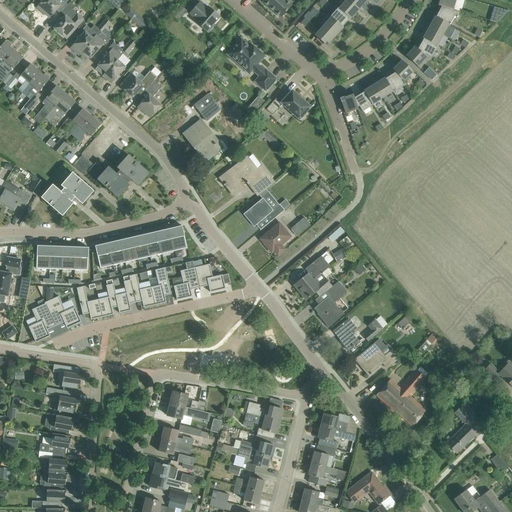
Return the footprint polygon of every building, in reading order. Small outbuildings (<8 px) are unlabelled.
[(43,0),(37,7),(49,18),(56,10),(60,6),(62,8),(66,3),(68,0),(43,0)] [(263,0),(262,1),(281,17),(292,5),(286,0),(263,0)] [(346,0),(339,8),(350,18),(351,19),(359,9),(348,0),(346,0)] [(348,0),(359,9),(367,0),(348,0)] [(442,6),(451,9),(453,10),(455,0),(439,0),(438,5),(442,6)] [(196,20),(195,21),(208,33),(215,25),(213,24),(220,17),(213,10),(212,12),(200,2),(190,14),(196,20)] [(172,15),(177,20),(186,10),(181,5),(172,15)] [(436,16),(436,17),(449,24),(448,25),(449,25),(456,14),(450,11),(451,9),(442,6),(436,16)] [(493,6),(489,20),(501,23),(505,9),(493,6)] [(310,13),(314,16),(318,11),(315,8),(310,13)] [(332,17),(343,26),(350,18),(339,8),(338,8),(331,16),(332,17)] [(77,14),(71,9),(69,12),(69,11),(54,28),(67,39),(77,27),(79,28),(85,21),(84,20),(77,14)] [(149,24),(136,13),(131,19),(144,30),(149,24)] [(429,27),(443,35),(448,25),(449,24),(436,17),(436,16),(435,16),(429,27)] [(332,17),(324,26),(335,36),(343,27),(343,26),(332,17)] [(301,23),(305,26),(309,21),(305,18),(301,23)] [(102,24),(107,28),(111,23),(106,19),(102,24)] [(98,29),(101,31),(103,33),(106,29),(107,28),(102,24),(98,29)] [(88,36),(90,34),(90,29),(86,25),(81,32),(83,34),(71,48),(79,55),(83,51),(93,40),(88,36)] [(335,36),(324,26),(315,36),(327,46),(335,36)] [(424,38),(437,45),(443,35),(429,27),(423,38),(424,38)] [(101,31),(93,40),(83,51),(91,58),(104,43),(106,46),(109,42),(109,39),(111,37),(110,33),(106,29),(103,33),(101,31)] [(424,38),(418,49),(425,55),(426,54),(432,57),(438,45),(437,45),(424,38)] [(255,81),(266,91),(276,79),(266,69),(265,70),(257,64),(264,56),(251,44),(249,46),(241,39),(229,52),(242,63),(240,65),(249,73),(252,70),(260,76),(255,81)] [(127,45),(131,50),(136,45),(131,41),(127,45)] [(5,42),(0,47),(0,56),(1,57),(0,58),(0,66),(14,50),(10,47),(11,46),(11,44),(8,42),(6,42),(5,42)] [(99,65),(96,69),(103,75),(118,60),(121,56),(116,52),(118,46),(114,42),(106,51),(108,53),(98,65),(99,65)] [(125,52),(127,54),(131,50),(127,45),(122,50),(125,52)] [(427,57),(425,55),(418,49),(415,46),(406,56),(418,66),(427,57)] [(2,89),(3,89),(13,77),(9,73),(13,68),(14,69),(23,58),(14,50),(0,66),(0,80),(6,85),(2,89)] [(161,63),(166,67),(171,62),(166,58),(161,63)] [(118,60),(103,75),(103,76),(111,83),(126,67),(118,60)] [(393,69),(396,72),(402,79),(404,81),(413,72),(402,60),(393,69)] [(166,67),(171,71),(175,66),(171,62),(166,67)] [(22,85),(18,90),(22,93),(40,72),(31,64),(21,75),(27,80),(22,85)] [(424,73),(432,80),(437,75),(436,74),(429,67),(424,73)] [(144,85),(147,88),(158,76),(150,71),(144,77),(136,70),(132,74),(120,86),(133,97),(144,85)] [(43,75),(40,72),(22,93),(26,97),(30,92),(34,95),(35,96),(39,90),(40,91),(49,80),(49,79),(49,77),(46,74),(44,74),(43,75)] [(386,78),(385,78),(393,91),(392,91),(393,92),(404,86),(401,80),(402,79),(396,72),(386,78)] [(13,77),(3,89),(7,93),(10,89),(11,89),(18,81),(13,77)] [(374,84),(383,98),(392,91),(393,91),(385,78),(386,78),(385,77),(374,84)] [(161,86),(155,81),(135,105),(150,119),(162,105),(152,97),(161,86)] [(364,91),(365,91),(373,104),(383,98),(374,84),(364,91)] [(48,115),(66,94),(57,86),(42,103),(45,105),(34,119),(40,124),(48,115)] [(310,107),(292,91),(281,103),(276,99),(267,109),(273,115),(280,107),(282,109),(284,107),(299,120),(310,107)] [(365,91),(364,91),(354,98),(357,107),(359,106),(362,111),(374,105),(373,104),(365,91)] [(63,117),(75,102),(66,94),(48,115),(45,118),(51,123),(59,113),(63,117)] [(194,105),(207,120),(218,112),(211,104),(214,102),(208,94),(194,105)] [(358,109),(357,107),(354,98),(353,94),(341,98),(346,113),(358,109)] [(21,111),(26,115),(39,99),(35,96),(34,95),(21,111)] [(181,103),(159,121),(164,128),(166,127),(169,130),(191,113),(191,112),(193,110),(189,105),(189,106),(185,100),(181,103)] [(245,111),(236,103),(230,109),(239,117),(245,111)] [(83,108),(73,120),(78,125),(74,129),(78,132),(92,116),(83,108)] [(74,137),(81,142),(84,137),(82,135),(86,131),(92,136),(101,124),(92,116),(74,137)] [(201,120),(187,131),(198,145),(195,147),(206,161),(220,149),(223,152),(228,148),(222,139),(216,144),(209,136),(212,134),(201,120)] [(265,127),(256,135),(260,140),(264,137),(265,136),(278,147),(282,142),(265,127)] [(56,144),(50,139),(47,143),(59,154),(67,145),(61,139),(56,144)] [(70,154),(66,159),(69,161),(73,164),(78,158),(72,153),(70,154)] [(73,165),(85,176),(89,171),(94,165),(82,155),(73,165)] [(142,177),(144,179),(149,173),(129,155),(124,161),(126,162),(120,169),(121,170),(130,179),(136,184),(142,177)] [(257,170),(247,157),(231,169),(223,175),(228,181),(223,185),(224,186),(225,185),(233,195),(242,189),(237,182),(244,177),(247,182),(246,182),(248,184),(249,183),(258,195),(275,182),(262,166),(257,170)] [(89,171),(98,179),(102,174),(104,176),(107,173),(96,163),(94,165),(89,171)] [(107,173),(104,176),(102,174),(98,179),(116,195),(122,189),(124,190),(129,185),(126,183),(130,179),(121,170),(117,175),(110,169),(107,173)] [(93,191),(85,184),(72,173),(68,178),(70,180),(64,187),(66,188),(62,192),(55,187),(49,193),(47,192),(42,197),(61,213),(67,207),(68,208),(73,203),(71,201),(74,196),(81,201),(87,195),(88,196),(93,191)] [(28,189),(36,194),(44,182),(36,177),(28,189)] [(0,191),(0,195),(1,196),(1,197),(1,198),(0,199),(0,201),(14,210),(17,205),(24,209),(31,197),(6,182),(0,191)] [(244,214),(254,226),(267,216),(271,221),(284,210),(274,198),(268,204),(263,198),(244,214)] [(291,229),(298,237),(311,225),(304,218),(291,229)] [(291,237),(279,223),(269,231),(271,234),(269,236),(262,241),(272,253),(274,251),(278,256),(285,250),(281,245),(291,237)] [(174,251),(187,248),(182,225),(169,228),(174,251)] [(328,236),(331,241),(344,232),(341,227),(328,236)] [(162,254),(174,251),(169,228),(157,231),(162,254)] [(150,257),(162,254),(157,231),(144,234),(150,257)] [(132,237),(137,259),(150,257),(144,234),(132,237)] [(120,240),(125,262),(137,259),(132,237),(120,240)] [(113,265),(125,262),(120,240),(108,243),(113,265)] [(95,246),(100,268),(113,265),(108,243),(95,246)] [(37,245),(36,269),(50,269),(50,246),(37,245)] [(50,246),(50,269),(62,270),(63,246),(50,246)] [(74,270),(75,247),(63,246),(62,270),(74,270)] [(88,247),(75,247),(74,270),(87,271),(88,247)] [(341,249),(335,253),(339,260),(346,256),(341,249)] [(326,291),(332,286),(322,273),(330,267),(321,256),(305,269),(308,273),(295,285),(300,291),(299,291),(306,300),(316,292),(319,296),(326,291)] [(0,271),(0,294),(8,295),(11,274),(16,275),(18,267),(20,268),(21,260),(8,257),(6,265),(7,266),(6,273),(0,271)] [(183,283),(174,286),(177,300),(192,296),(191,289),(200,287),(195,267),(193,261),(185,263),(187,269),(180,271),(183,283)] [(210,264),(195,267),(200,287),(209,285),(210,292),(226,288),(225,284),(230,283),(228,274),(222,275),(222,274),(213,277),(210,264)] [(159,285),(151,287),(155,305),(166,302),(165,295),(171,294),(165,267),(155,270),(159,285)] [(147,272),(139,274),(141,280),(148,278),(147,272)] [(136,278),(131,279),(136,302),(142,301),(144,307),(155,305),(151,287),(140,289),(138,278),(136,278)] [(116,295),(118,306),(120,313),(131,310),(130,303),(136,302),(131,279),(125,281),(124,281),(126,293),(116,295)] [(332,286),(326,291),(330,295),(314,308),(318,313),(319,312),(320,314),(319,315),(329,327),(344,314),(335,302),(347,292),(338,282),(332,286)] [(109,297),(98,299),(102,317),(114,314),(112,308),(118,306),(116,295),(113,283),(113,284),(107,285),(106,285),(109,297)] [(84,286),(77,288),(83,314),(90,313),(91,320),(102,317),(98,299),(88,302),(84,286)] [(59,296),(45,302),(56,326),(64,322),(67,328),(81,322),(75,307),(66,311),(59,296)] [(38,322),(29,327),(36,342),(50,336),(47,330),(56,326),(45,302),(45,303),(45,304),(39,306),(32,309),(38,322)] [(398,324),(402,329),(410,322),(405,317),(398,324)] [(333,331),(342,341),(344,343),(342,344),(348,351),(359,342),(352,334),(358,329),(349,318),(333,331)] [(364,337),(368,341),(383,329),(375,320),(368,326),(372,330),(364,337)] [(6,339),(17,333),(12,325),(1,332),(6,339)] [(431,335),(427,340),(431,344),(433,345),(437,340),(431,335)] [(398,359),(391,350),(385,356),(380,350),(385,346),(379,339),(355,359),(368,375),(370,374),(371,375),(372,374),(371,373),(383,363),(387,368),(398,359)] [(504,378),(511,385),(511,357),(507,363),(507,364),(499,373),(504,378)] [(455,364),(460,369),(465,365),(460,360),(459,361),(457,360),(454,362),(456,364),(455,364)] [(79,374),(80,368),(54,364),(53,372),(64,374),(63,381),(59,381),(58,386),(81,390),(81,387),(80,387),(82,375),(79,374)] [(483,371),(494,382),(499,376),(495,372),(496,370),(490,364),(483,371)] [(396,412),(412,426),(426,411),(410,397),(427,379),(416,369),(399,387),(390,380),(376,395),(394,412),(396,412)] [(46,394),(60,397),(59,404),(55,403),(54,410),(77,414),(76,411),(78,399),(75,399),(76,393),(47,387),(46,394)] [(490,394),(483,387),(478,392),(485,398),(490,394)] [(173,391),(170,403),(185,407),(188,395),(173,391)] [(198,402),(192,401),(191,408),(204,412),(207,402),(199,400),(198,402)] [(249,402),(246,413),(280,421),(283,409),(281,409),(282,401),(276,400),(275,407),(268,406),(267,411),(259,409),(260,405),(249,402)] [(170,403),(167,415),(183,419),(184,415),(199,419),(199,418),(203,419),(208,421),(210,413),(205,412),(204,412),(191,408),(185,407),(170,403)] [(470,416),(461,406),(454,413),(463,423),(470,416)] [(224,416),(232,418),(234,410),(226,408),(224,416)] [(257,435),(272,438),(273,432),(277,433),(280,421),(246,413),(243,424),(252,427),(253,423),(257,424),(258,423),(262,424),(261,429),(259,428),(257,435)] [(321,425),(346,432),(348,423),(337,421),(338,417),(324,413),(321,425)] [(49,433),(68,436),(69,430),(72,431),(74,421),(75,421),(76,419),(53,414),(50,430),(49,433)] [(213,418),(211,430),(219,432),(222,420),(213,418)] [(164,427),(161,439),(192,447),(194,439),(183,436),(182,439),(177,437),(178,432),(207,439),(208,433),(201,431),(201,430),(180,425),(179,431),(164,427)] [(320,445),(336,449),(338,442),(332,440),(334,436),(356,442),(357,435),(346,432),(321,425),(318,437),(322,438),(320,445)] [(447,443),(457,453),(475,435),(466,425),(447,443)] [(39,451),(65,454),(66,448),(69,449),(71,439),(73,436),(68,436),(49,433),(49,438),(43,437),(42,444),(41,443),(39,451)] [(237,448),(239,449),(270,457),(273,445),(270,444),(272,438),(257,435),(255,441),(253,440),(252,444),(239,440),(237,448)] [(161,439),(158,451),(173,455),(174,450),(190,454),(192,447),(161,439)] [(314,451),(311,463),(326,466),(328,455),(334,457),(336,449),(320,445),(318,452),(314,451)] [(270,457),(239,449),(238,456),(246,458),(244,468),(245,468),(245,469),(263,474),(264,468),(267,469),(270,457)] [(45,471),(68,473),(68,470),(67,470),(68,460),(65,460),(65,454),(39,451),(53,453),(52,459),(50,459),(49,466),(45,466),(45,471)] [(183,463),(193,466),(195,458),(179,454),(177,462),(183,463)] [(498,469),(505,465),(498,454),(491,458),(498,469)] [(1,465),(12,468),(13,463),(9,462),(10,457),(3,455),(1,465)] [(155,463),(152,474),(175,480),(178,468),(155,463)] [(311,463),(308,475),(310,475),(308,482),(325,486),(327,479),(323,478),(324,473),(336,476),(335,479),(345,481),(345,479),(346,479),(348,472),(326,466),(311,463)] [(228,472),(238,474),(240,469),(230,466),(228,472)] [(41,474),(40,485),(44,485),(43,489),(50,489),(50,490),(63,490),(63,484),(66,485),(66,475),(67,475),(68,473),(45,471),(45,474),(41,474)] [(347,492),(355,503),(369,492),(379,504),(389,495),(389,494),(390,493),(385,486),(383,487),(378,481),(377,482),(371,473),(347,492)] [(152,474),(149,486),(164,490),(165,485),(179,488),(180,481),(175,480),(152,474)] [(180,481),(193,484),(194,477),(182,474),(180,481)] [(237,478),(235,485),(261,492),(264,480),(250,476),(248,484),(242,483),(243,480),(237,478)] [(235,485),(233,493),(239,495),(240,492),(245,494),(244,500),(258,504),(261,492),(235,485)] [(305,488),(302,500),(329,507),(330,502),(323,501),(323,499),(317,498),(319,492),(305,488)] [(325,495),(337,498),(339,491),(326,488),(325,495)] [(43,501),(42,509),(62,509),(62,503),(65,503),(65,493),(66,493),(67,490),(63,490),(50,490),(50,489),(43,489),(43,495),(47,495),(47,501),(43,501)] [(168,497),(170,498),(192,504),(194,504),(196,496),(188,494),(188,493),(170,489),(168,497)] [(213,490),(211,498),(227,502),(229,494),(213,490)] [(471,511),(485,502),(489,509),(499,502),(490,490),(475,501),(467,490),(454,499),(463,511),(471,511)] [(146,498),(144,510),(151,511),(174,511),(176,508),(190,511),(192,504),(170,498),(168,506),(169,506),(168,507),(161,506),(162,502),(146,498)] [(211,498),(209,506),(225,510),(227,502),(211,498)] [(302,500),(298,511),(313,511),(314,511),(320,511),(329,511),(331,508),(328,507),(329,507),(302,500)] [(489,509),(491,511),(506,511),(499,502),(489,509)]
